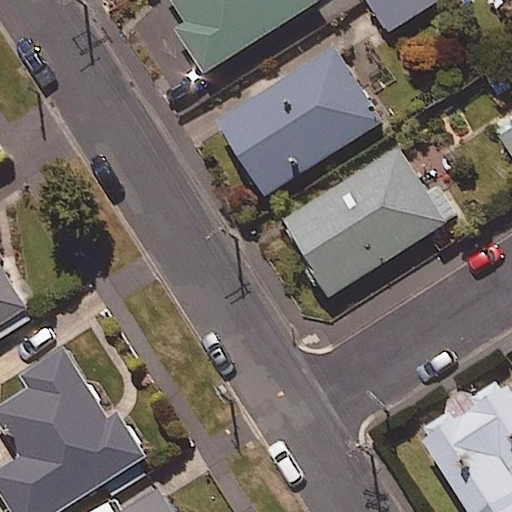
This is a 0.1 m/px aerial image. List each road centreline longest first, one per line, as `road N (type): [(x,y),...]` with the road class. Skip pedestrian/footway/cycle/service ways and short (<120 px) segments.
road 1 (residential): [(294,419),(31,0)]
road 2 (residential): [(294,419),(511,281)]
